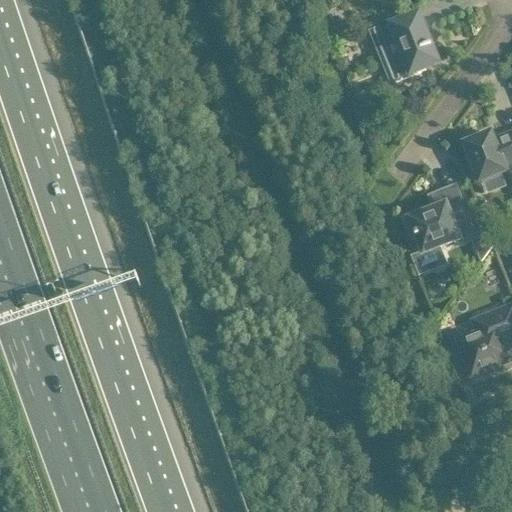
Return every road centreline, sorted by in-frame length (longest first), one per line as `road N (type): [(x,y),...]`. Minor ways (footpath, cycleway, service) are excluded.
road 1 (motorway): [(165,511),(0,56)]
road 2 (motorway): [(0,215),(107,511)]
road 3 (residential): [(511,0),(398,177)]
